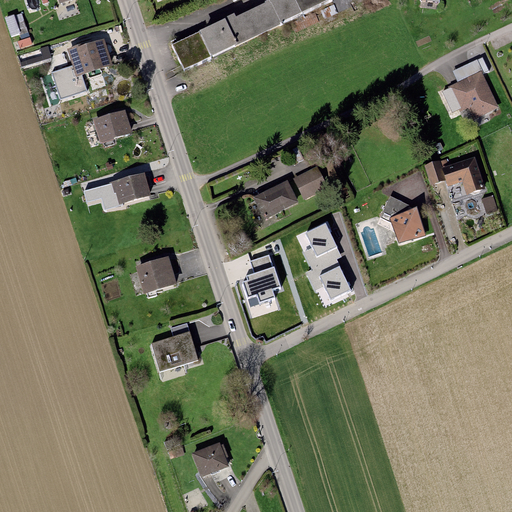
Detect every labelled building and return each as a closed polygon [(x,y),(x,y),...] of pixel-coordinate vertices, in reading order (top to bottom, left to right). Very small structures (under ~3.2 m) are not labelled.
[(328,0),(273,0),(172,47),(184,71),(330,3),(328,0)] [(99,43),(68,52),(77,81),(108,72),(99,43)] [(489,71),(482,57),(452,71),(457,82),(448,86),(460,112),(468,108),(474,119),(499,107),(483,73),(489,71)] [(119,111),(91,120),(99,145),(127,136),(119,111)] [(472,164),(443,173),(449,191),(465,186),(469,200),(483,196),(472,164)] [(316,172),(293,183),(302,202),(326,191),(316,172)] [(142,181),(111,189),(117,211),(148,203),(142,181)] [(285,187),(254,203),(265,224),(296,208),(285,187)] [(417,218),(392,224),(401,251),(424,240),(417,218)] [(164,258),(135,267),(145,298),(174,289),(164,258)] [(172,338),(152,344),(161,376),(196,365),(185,330),(171,334),(172,338)] [(217,444),(193,453),(202,475),(225,465),(217,444)]
